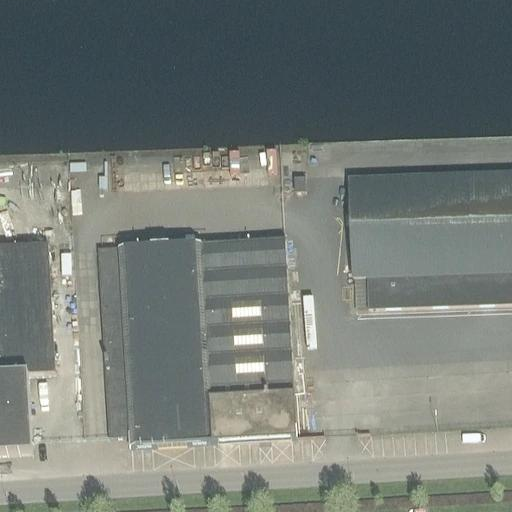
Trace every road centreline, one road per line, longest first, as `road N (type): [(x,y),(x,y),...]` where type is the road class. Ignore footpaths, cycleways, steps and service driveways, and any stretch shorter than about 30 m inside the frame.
road 1 (unknown): [(98,488),(86,246),(100,223),(313,213),(319,341)]
road 2 (unclassified): [(0,494),(511,463)]
road 3 (unknown): [(319,341),(511,332)]
road 4 (unknown): [(319,341),(325,474)]
